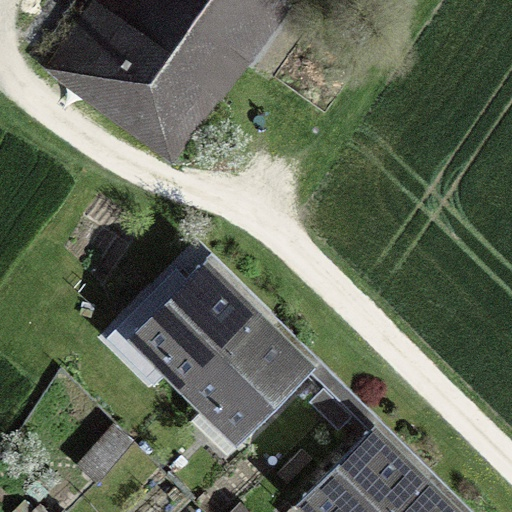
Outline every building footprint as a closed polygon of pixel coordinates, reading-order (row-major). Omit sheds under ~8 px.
[(101,0),(56,62),(159,136),(255,0),(101,0)] [(191,381),(253,318),(199,263),(135,327),(140,330),(191,381)] [(304,368),(253,318),(191,381),(245,436),(308,371),(304,368)] [(323,511),(392,511),(421,484),(367,429),(303,493),(308,496),(323,511)] [(449,511),(421,484),(392,511),(449,511)]
